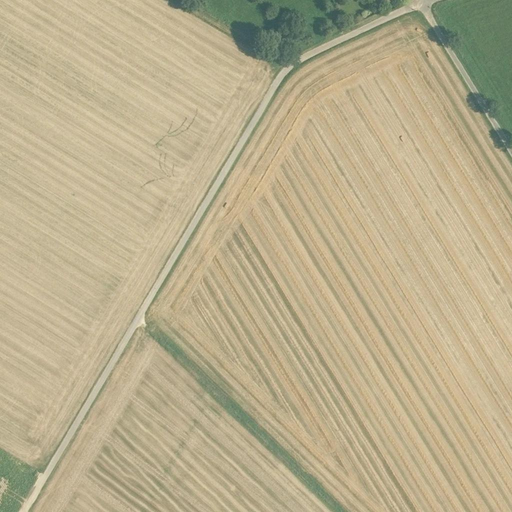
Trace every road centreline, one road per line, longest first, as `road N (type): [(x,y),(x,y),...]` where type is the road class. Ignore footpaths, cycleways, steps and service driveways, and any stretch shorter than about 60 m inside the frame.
road 1 (track): [(23,511),(278,79),(312,54),(422,3)]
road 2 (track): [(337,511),(137,320)]
road 3 (track): [(511,151),(422,3)]
road 4 (track): [(287,69),(172,0)]
